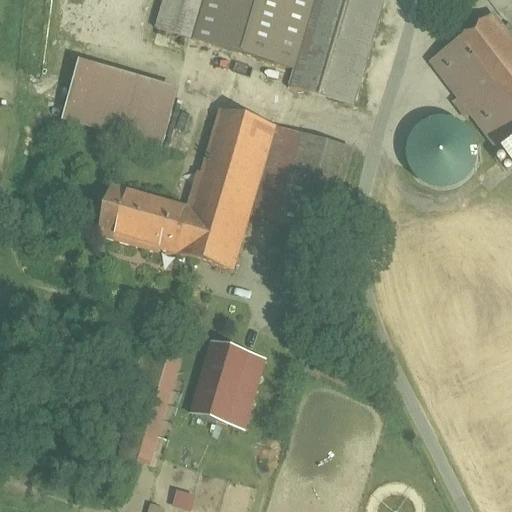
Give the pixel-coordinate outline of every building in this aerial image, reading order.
[(207,0),(167,0),(159,31),(196,42),(207,0)] [(228,0),(215,48),(277,66),(296,0),(228,0)] [(385,0),(315,0),(290,89),(354,108),(385,0)] [(511,41),(494,18),(456,47),(511,120),(511,41)] [(207,108),(178,100),(167,154),(190,159),(197,127),(203,129),(207,108)] [(222,113),(204,176),(200,175),(189,210),(193,211),(180,257),(235,273),(277,129),(222,113)] [(478,169),(480,156),(477,143),(469,132),(458,125),(445,122),(432,125),(421,133),(413,144),(411,158),(414,171),(422,182),(433,189),(446,191),(460,188),(471,180),(478,169)] [(355,152),(306,138),(280,225),(316,236),(316,237),(328,240),(355,152)] [(189,210),(114,188),(99,238),(160,255),(161,252),(180,257),(193,211),(189,210)] [(328,240),(316,237),(300,293),(321,299),(336,243),(328,240)] [(264,360),(214,345),(193,417),(243,432),(264,360)] [(153,353),(122,460),(152,469),(183,362),(153,353)] [(354,372),(325,358),(318,372),(347,386),(354,372)] [(475,471),(463,475),(466,487),(478,483),(475,471)] [(180,492),(174,509),(182,511),(194,511),(199,499),(180,492)]
